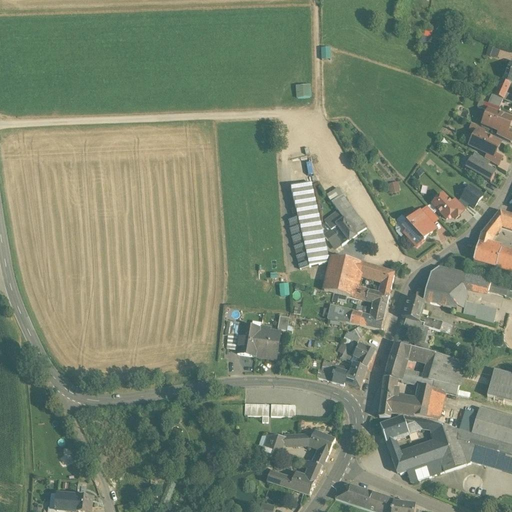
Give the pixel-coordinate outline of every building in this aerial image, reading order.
[(433,31),(425,28),(420,46),(428,48),(433,31)] [(500,50),(489,47),(487,55),(497,59),(500,50)] [(321,60),(331,60),(331,49),(321,49),(321,60)] [(501,81),(495,96),(503,99),(506,94),(510,85),(507,83),(501,81)] [(298,100),(311,98),(310,86),(296,87),(298,100)] [(499,109),(503,99),(495,96),(492,94),(488,104),(491,105),(499,109)] [(511,96),(506,94),(503,99),(511,103),(511,96)] [(489,111),(491,105),(488,104),(480,101),(478,106),(489,111)] [(511,120),(489,110),(485,121),(494,125),(493,128),(500,131),(506,134),(507,131),(511,120)] [(486,131),(472,124),(470,130),(477,134),(478,133),(483,136),(486,131)] [(506,134),(500,131),(498,137),(510,143),(511,139),(511,133),(507,131),(506,134)] [(483,136),(478,133),(477,134),(473,143),(482,148),(481,150),(489,154),(494,157),(495,155),(500,145),(483,136)] [(485,160),(474,153),(471,159),(487,168),(490,163),(485,160)] [(494,157),(489,154),(485,160),(490,163),(498,167),(502,159),(495,155),(494,157)] [(487,168),(471,159),(465,168),(490,183),(496,173),(487,168)] [(396,183),(389,185),(390,192),(398,190),(396,183)] [(329,263),(310,184),(290,188),(296,213),(288,215),(291,235),(299,270),(329,263)] [(482,197),(470,187),(462,198),(474,207),(482,197)] [(336,190),(326,196),(332,204),(342,197),(336,190)] [(452,204),(448,200),(447,201),(442,196),(435,203),(439,208),(437,209),(446,219),(451,215),(455,219),(460,214),(452,204)] [(365,230),(342,197),(332,204),(338,214),(344,221),(356,237),(365,230)] [(466,210),(456,200),(452,204),(460,214),(466,210)] [(438,220),(425,207),(419,213),(431,226),(438,220)] [(419,213),(403,227),(407,232),(404,235),(416,248),(424,241),(423,240),(434,230),(431,226),(419,213)] [(511,217),(500,213),(482,235),(482,234),(482,236),(491,239),(500,228),(502,227),(511,230),(511,217)] [(338,214),(324,223),(331,231),(332,231),(337,227),(337,226),(344,221),(338,214)] [(356,237),(344,221),(337,226),(337,227),(342,233),(349,242),(356,237)] [(331,231),(323,236),(328,242),(335,237),(332,231),(331,231)] [(342,233),(340,234),(347,244),(349,242),(342,233)] [(491,239),(482,236),(479,244),(489,247),(491,239)] [(335,237),(328,242),(335,252),(343,247),(335,237)] [(489,247),(479,244),(474,262),(496,269),(501,251),(489,247)] [(511,253),(501,250),(501,251),(496,269),(511,273),(511,253)] [(360,264),(332,258),(324,293),(351,299),(354,289),(360,264)] [(387,273),(363,264),(361,275),(384,283),(387,273)] [(466,275),(439,268),(431,274),(427,287),(461,295),(463,288),(466,275)] [(381,296),(363,291),(361,301),(374,305),(375,305),(386,308),(389,298),(394,275),(387,273),(384,283),(383,288),(381,296)] [(492,282),(466,275),(463,288),(489,294),(492,282)] [(509,286),(492,282),(489,294),(506,298),(507,296),(509,288),(509,286)] [(281,297),(291,297),(291,285),(281,285),(281,297)] [(461,295),(427,287),(425,296),(423,300),(446,305),(457,308),(461,295)] [(363,291),(354,289),(351,299),(361,301),(363,291)] [(425,296),(416,294),(414,302),(425,305),(423,300),(425,296)] [(414,302),(408,300),(402,320),(406,320),(426,326),(426,329),(435,331),(450,336),(453,328),(421,319),(425,305),(414,302)] [(375,305),(374,305),(372,311),(371,319),(363,317),(360,327),(381,332),(384,321),(386,308),(375,305)] [(353,314),(331,308),(328,322),(360,327),(363,317),(363,316),(362,316),(353,314)] [(372,311),(364,309),(362,316),(363,316),(363,317),(371,319),(372,311)] [(289,319),(280,318),(278,330),(287,332),(289,319)] [(426,326),(406,320),(404,328),(422,332),(425,333),(426,329),(426,326)] [(242,325),(230,323),(228,337),(240,339),(241,330),(242,325)] [(251,328),(247,328),(243,330),(241,330),(240,339),(237,355),(256,358),(260,333),(254,332),(251,328)] [(419,342),(430,346),(435,331),(426,329),(425,333),(422,332),(419,342)] [(281,334),(261,331),(260,333),(256,358),(276,362),(281,334)] [(360,338),(347,333),(344,339),(350,342),(354,344),(356,345),(360,338)] [(350,342),(344,353),(349,355),(354,344),(350,342)] [(416,342),(414,351),(430,355),(433,347),(430,346),(419,342),(416,342)] [(359,346),(353,357),(360,361),(358,366),(367,370),(376,353),(367,349),(368,347),(364,345),(364,348),(359,346)] [(414,351),(410,350),(409,351),(394,347),(389,362),(388,367),(402,370),(405,359),(426,364),(427,364),(428,364),(431,355),(430,355),(414,351)] [(442,358),(431,355),(428,364),(431,364),(431,363),(440,365),(442,358)] [(466,365),(442,358),(440,365),(431,363),(431,364),(428,364),(427,364),(422,381),(434,384),(459,389),(466,365)] [(331,363),(323,361),(322,367),(329,370),(331,363)] [(339,363),(332,362),(331,363),(329,370),(331,370),(336,372),(337,368),(338,366),(339,363)] [(300,375),(302,364),(293,363),(291,373),(300,375)] [(358,366),(353,365),(350,376),(346,375),(344,385),(345,385),(359,391),(367,370),(358,366)] [(329,370),(322,367),(322,370),(319,369),(318,374),(323,375),(321,380),(327,382),(331,370),(329,370)] [(402,370),(388,367),(386,375),(400,377),(402,370)] [(336,372),(331,370),(327,382),(330,383),(331,378),(334,379),(336,372)] [(346,375),(336,372),(334,379),(331,378),(330,383),(344,387),(345,385),(344,385),(346,375)] [(511,377),(494,373),(487,399),(511,405),(511,377)] [(411,379),(403,377),(402,383),(410,385),(411,379)] [(422,381),(411,379),(410,385),(420,387),(421,387),(433,390),(434,384),(422,381)] [(395,382),(385,380),(383,388),(394,390),(395,382)] [(459,389),(434,384),(433,390),(445,394),(457,397),(459,389)] [(433,390),(421,387),(417,403),(413,418),(438,421),(445,394),(433,390)] [(394,390),(383,388),(379,419),(390,421),(391,416),(394,399),(394,390)] [(398,400),(394,399),(391,416),(413,418),(417,403),(398,400)] [(243,406),(244,419),(296,419),(296,407),(243,406)] [(511,421),(480,411),(478,417),(472,436),(494,442),(502,445),(511,448),(511,421)] [(478,417),(466,413),(460,433),(471,436),(472,436),(478,417)] [(404,420),(381,428),(390,454),(396,452),(399,453),(395,442),(423,432),(430,433),(428,423),(404,420)] [(460,433),(428,423),(430,433),(435,447),(444,474),(467,466),(463,458),(471,436),(460,433)] [(335,441),(315,432),(313,437),(309,445),(320,450),(318,458),(326,461),(335,441)] [(472,436),(471,436),(463,458),(467,466),(470,465),(471,463),(486,468),(494,442),(472,436)] [(313,437),(287,437),(288,447),(309,445),(313,437)] [(118,438),(110,442),(113,449),(121,445),(118,438)] [(285,440),(269,438),(263,457),(276,462),(278,458),(285,440)] [(110,442),(93,450),(99,464),(112,458),(109,451),(113,449),(110,442)] [(502,445),(494,442),(486,468),(511,475),(511,448),(502,445)] [(435,447),(400,458),(399,453),(396,452),(390,454),(397,474),(400,476),(407,473),(410,483),(413,484),(444,474),(435,447)] [(112,458),(99,464),(108,482),(126,474),(120,463),(116,465),(112,458)] [(326,461),(318,458),(316,465),(322,468),(326,461)] [(128,459),(120,463),(126,474),(133,470),(128,459)] [(316,465),(313,464),(305,462),(303,469),(311,472),(319,476),(322,468),(316,465)] [(319,476),(311,472),(308,480),(316,483),(319,476)] [(293,482),(272,474),(269,483),(290,491),(293,482)] [(308,480),(295,476),(293,482),(290,491),(310,498),(311,495),(316,483),(308,480)] [(160,506),(167,509),(177,487),(170,484),(160,506)] [(373,494),(350,487),(344,488),(335,501),(367,511),(373,494)] [(383,497),(373,494),(367,511),(368,511),(392,511),(394,504),(395,504),(395,501),(389,499),(389,498),(383,496),(383,497)] [(91,511),(93,500),(58,496),(56,510),(56,511),(91,511)]
